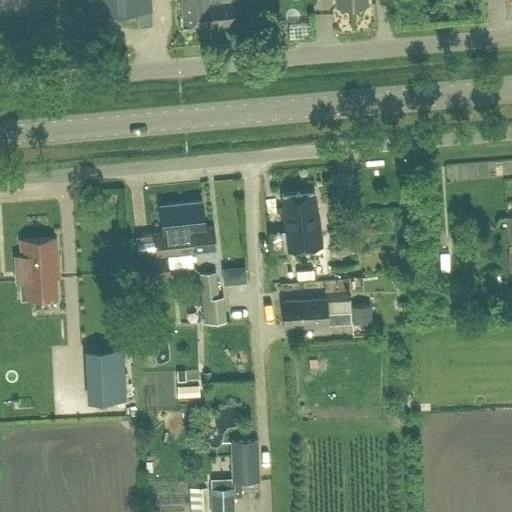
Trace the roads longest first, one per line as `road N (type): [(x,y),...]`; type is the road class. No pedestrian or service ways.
road 1 (residential): [(0,85),(511,34)]
road 2 (secondary): [(0,134),(511,87)]
road 3 (unclassified): [(0,179),(511,132)]
